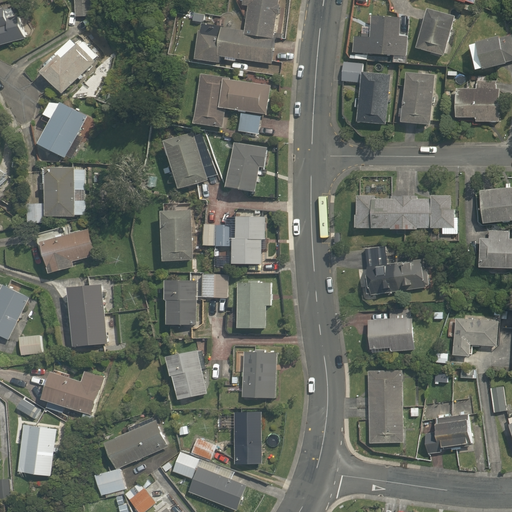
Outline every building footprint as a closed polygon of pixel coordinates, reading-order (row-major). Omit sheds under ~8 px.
[(94,0),(78,0),(79,17),(95,17),(94,0)] [(221,56),(272,64),(276,37),(282,38),(283,34),(274,33),(277,15),(279,15),(280,4),(279,4),(279,0),(243,0),(243,5),(249,6),(245,30),(222,27),(222,26),(203,23),(202,31),(199,30),(195,59),(220,63),(221,56)] [(23,16),(14,19),(11,9),(0,11),(0,48),(30,39),(23,16)] [(445,57),(456,17),(427,9),(416,49),(445,57)] [(370,38),(354,37),(353,53),(407,57),(408,37),(400,36),(401,18),(371,16),(370,38)] [(476,44),(469,46),(476,72),(482,70),(483,71),(507,65),(506,63),(511,61),(511,36),(499,39),(499,37),(476,43),(476,44)] [(63,57),(47,73),(66,94),(82,79),(83,80),(87,77),(85,76),(99,62),(97,60),(101,56),(87,42),(84,45),(83,44),(81,46),(76,40),(61,55),(63,57)] [(363,64),(344,62),(342,82),(361,84),(362,73),(363,64)] [(226,109),(267,115),(271,86),(231,80),(231,78),(201,73),(193,123),(224,128),(226,109)] [(362,73),(361,84),(357,123),(386,126),(392,75),(362,73)] [(436,76),(406,73),(402,109),(400,108),(399,117),(402,118),(401,123),(430,126),(436,76)] [(477,89),(456,89),(456,118),(476,118),(476,123),(500,123),(500,90),(497,89),(497,81),(477,81),(477,89)] [(92,116),(68,102),(67,104),(58,102),(51,114),(58,118),(45,143),(69,158),(71,156),(75,158),(86,138),(82,135),(92,116)] [(262,116),(241,113),(239,131),(259,134),(262,116)] [(209,180),(194,132),(164,141),(179,189),(209,180)] [(265,168),(268,148),(235,142),(226,187),(256,192),(260,167),(265,168)] [(0,189),(12,173),(0,163),(0,189)] [(79,166),(50,166),(50,216),(78,216),(78,215),(87,215),(88,170),(79,170),(79,166)] [(511,220),(511,187),(480,190),(483,223),(511,220)] [(459,217),(455,217),(455,209),(452,209),(452,195),(432,195),(432,199),(417,199),(417,196),(391,196),(391,199),(375,199),(375,196),(357,195),(357,214),(355,214),(355,227),(357,227),(357,228),(391,228),(391,229),(418,229),(418,228),(443,228),(443,234),(459,235),(459,217)] [(48,203),(30,204),(31,223),(48,223),(48,203)] [(192,209),(160,211),(163,261),(194,260),(192,209)] [(263,239),(266,239),(266,217),(236,216),(236,238),(232,238),(233,264),(263,264),(263,239)] [(47,241),(55,273),(79,266),(78,261),(100,255),(92,228),(47,241)] [(479,267),(511,268),(511,239),(510,239),(510,231),(489,230),(489,238),(480,238),(479,267)] [(364,249),(367,267),(389,264),(387,246),(364,249)] [(389,264),(367,267),(368,274),(366,274),(368,288),(370,288),(371,295),(426,287),(426,285),(430,285),(428,270),(424,270),(422,259),(389,264)] [(229,275),(203,274),(202,297),(228,298),(229,275)] [(197,325),(198,280),(165,280),(165,299),(167,301),(167,324),(197,325)] [(249,283),(238,283),(237,328),(266,328),(267,305),(271,305),(271,283),(260,283),(260,281),(249,281),(249,283)] [(8,284),(0,300),(0,332),(13,339),(34,297),(8,284)] [(75,287),(79,347),(112,343),(106,284),(75,287)] [(391,319),(368,320),(371,349),(390,347),(391,352),(416,350),(413,316),(411,317),(411,308),(391,310),(391,319)] [(446,311),(435,312),(435,323),(446,322),(446,311)] [(497,347),(499,321),(456,318),(453,355),(470,356),(471,345),(497,347)] [(44,335),(23,336),(24,355),(45,353),(44,335)] [(208,393),(198,350),(166,356),(171,376),(173,376),(178,400),(208,393)] [(255,352),(245,352),(243,397),(277,398),(278,352),(265,352),(265,350),(255,350),(255,352)] [(87,381),(58,370),(48,399),(95,415),(109,377),(90,371),(87,381)] [(403,370),(368,370),(370,443),(404,443),(403,370)] [(495,413),(508,411),(504,386),(491,388),(495,413)] [(26,398),(20,408),(37,419),(44,410),(26,398)] [(422,407),(412,408),(412,420),(422,419),(422,407)] [(263,463),(262,411),(235,412),(235,464),(263,463)] [(441,450),(473,445),(469,414),(435,418),(437,433),(426,434),(429,454),(441,452),(441,450)] [(169,446),(157,419),(104,442),(117,469),(169,446)] [(29,424),(22,471),(55,476),(61,429),(29,424)] [(192,452),(212,459),(218,446),(198,438),(192,452)] [(174,471),(193,479),(200,459),(181,452),(174,471)] [(248,485),(200,466),(189,492),(237,510),(248,485)] [(127,489),(122,469),(96,475),(102,496),(106,495),(107,498),(125,493),(124,490),(127,489)] [(13,479),(0,478),(0,493),(14,493),(13,479)]
